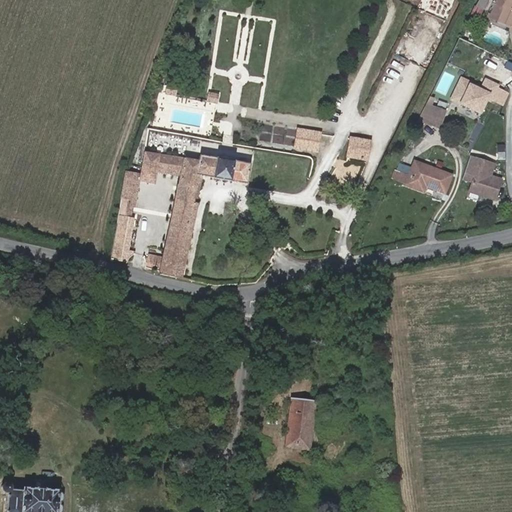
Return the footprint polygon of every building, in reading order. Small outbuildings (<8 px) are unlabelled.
[(453,1),(449,0),(401,0),(401,1),(416,8),(413,15),(441,28),(453,1)] [(484,11),(488,0),(479,0),(476,8),(484,11)] [(511,0),(502,0),(494,19),(511,27),(511,0)] [(511,27),(494,19),(493,21),(511,30),(511,27)] [(464,81),(454,101),(482,115),(489,100),(493,102),(494,100),(500,88),(489,82),(484,91),(483,93),(479,91),(480,89),(464,81)] [(511,94),(511,93),(500,88),(494,100),(506,106),(511,94)] [(177,92),(167,90),(167,98),(176,99),(177,92)] [(218,100),(208,99),(207,105),(216,107),(218,100)] [(432,101),(420,124),(441,132),(447,115),(432,110),(435,103),(432,101)] [(294,152),(317,155),(319,139),(297,136),(294,152)] [(366,164),(369,148),(349,145),(347,160),(366,164)] [(162,273),(161,279),(181,283),(198,202),(194,201),(198,182),(246,188),(249,169),(199,161),(199,166),(143,157),(142,168),(140,180),(139,186),(155,189),(156,177),(180,181),(162,273)] [(471,194),(494,203),(502,183),(491,179),(489,178),(489,176),(492,177),(495,169),(472,159),(464,178),(476,183),(471,194)] [(414,165),(409,179),(405,188),(421,194),(424,189),(444,196),(450,179),(414,165)] [(505,175),(499,173),(496,178),(502,181),(505,175)] [(405,188),(409,179),(395,175),(391,183),(405,188)] [(124,184),(139,186),(140,180),(126,178),(124,184)] [(139,186),(124,184),(121,204),(119,219),(113,261),(124,263),(128,220),(135,221),(139,186)] [(157,266),(158,254),(148,252),(146,265),(157,266)] [(292,442),(288,442),(286,462),(310,465),(316,415),(296,413),(295,421),(290,421),(289,437),(293,437),(292,442)] [(10,485),(7,485),(5,487),(4,490),(5,494),(8,496),(8,498),(6,511),(61,511),(62,507),(66,508),(67,502),(61,501),(61,496),(29,492),(28,496),(17,494),(17,492),(16,489),(14,486),(10,485)]
